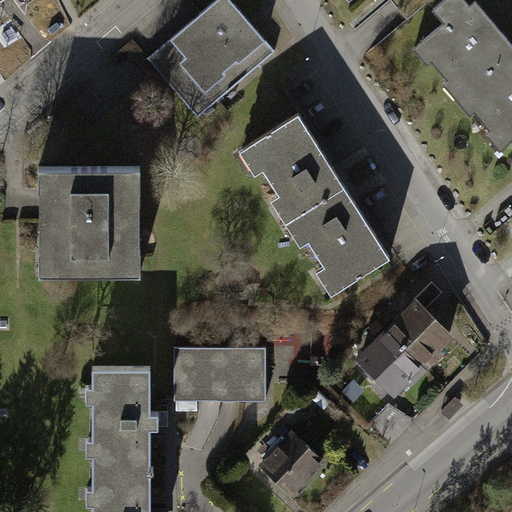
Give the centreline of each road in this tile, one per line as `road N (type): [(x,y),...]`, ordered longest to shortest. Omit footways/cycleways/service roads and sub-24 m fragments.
road 1 (residential): [(309,0),(511,335)]
road 2 (residential): [(152,0),(0,126)]
road 3 (primary): [(394,511),(511,408)]
